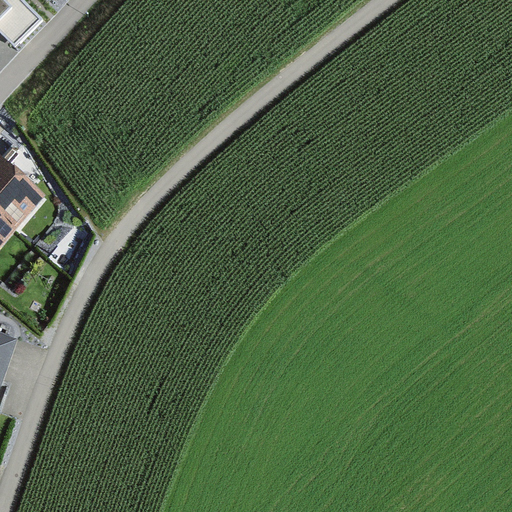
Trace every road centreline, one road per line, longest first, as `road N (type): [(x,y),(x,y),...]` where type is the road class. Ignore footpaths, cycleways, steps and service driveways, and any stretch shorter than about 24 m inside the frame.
road 1 (residential): [(385,0),(151,200),(83,298),(3,511)]
road 2 (residential): [(0,95),(83,0)]
